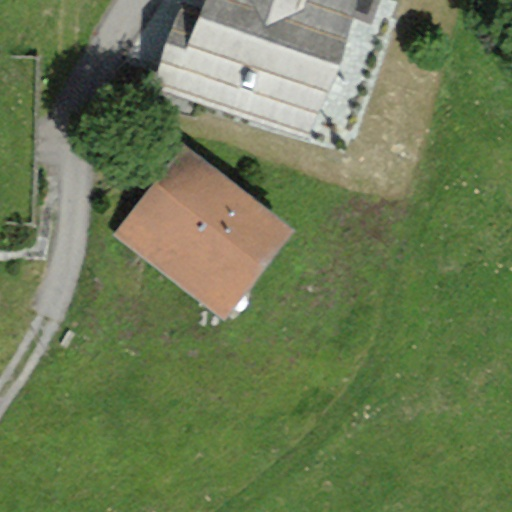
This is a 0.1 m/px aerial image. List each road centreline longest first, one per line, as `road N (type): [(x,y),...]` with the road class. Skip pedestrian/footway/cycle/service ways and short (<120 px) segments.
road 1 (track): [(136,0),(98,66),(82,117),(77,221),(61,286),(0,395)]
road 2 (track): [(82,117),(62,102),(71,0)]
